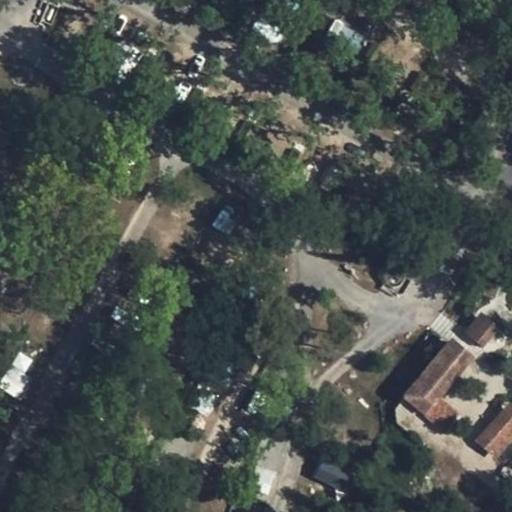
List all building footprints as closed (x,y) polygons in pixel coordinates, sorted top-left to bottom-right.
[(357,53),(366,38),(334,19),(325,35),(357,53)] [(196,229),(207,208),(190,199),(179,221),(196,229)] [(464,333),(478,345),(495,325),(477,315),(464,333)] [(472,356),(448,339),(400,396),(438,429),(453,409),(438,398),(472,356)] [(13,390),(32,361),(20,354),(2,382),(13,390)] [(511,435),(511,407),(506,403),(473,441),(492,458),(511,435)] [(321,459),(312,474),(344,491),(352,475),(321,459)]
